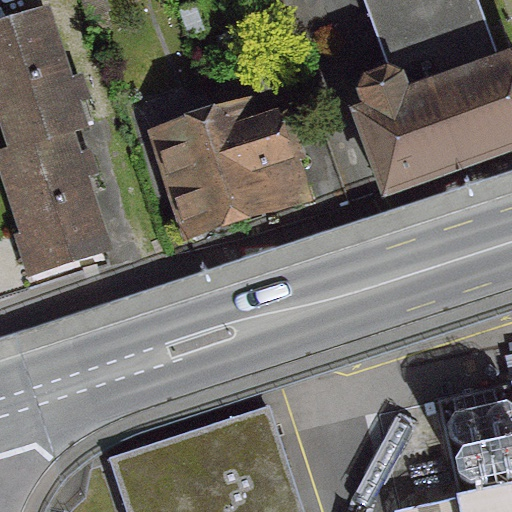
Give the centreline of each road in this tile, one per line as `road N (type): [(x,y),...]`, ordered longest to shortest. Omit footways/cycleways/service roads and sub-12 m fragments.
road 1 (unclassified): [(0,316),(511,158)]
road 2 (secondary): [(511,244),(33,396)]
